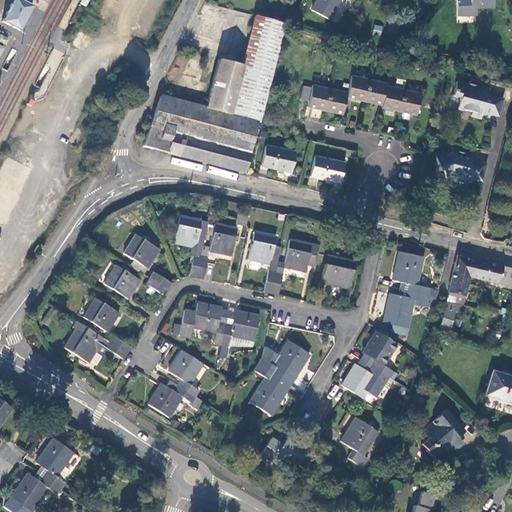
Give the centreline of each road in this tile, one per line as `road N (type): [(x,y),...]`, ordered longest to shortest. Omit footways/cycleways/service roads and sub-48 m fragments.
road 1 (residential): [(131,364),(185,286),(357,328)]
road 2 (residential): [(130,184),(212,183),(351,217)]
road 3 (unclassified): [(116,149),(191,0)]
road 4 (residential): [(301,128),(369,145),(351,217)]
road 5 (residential): [(506,107),(471,232)]
road 6 (residential): [(80,400),(26,356),(12,335),(14,308)]
